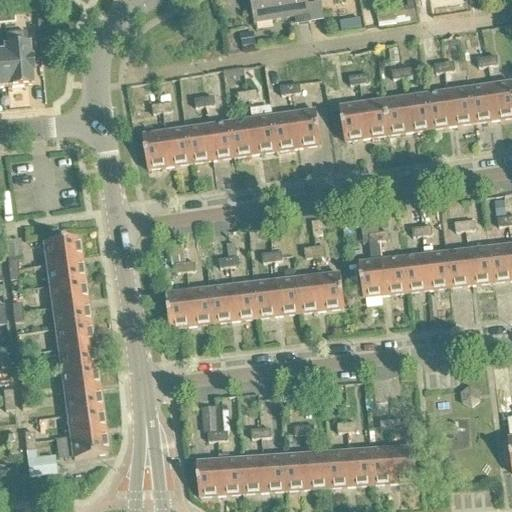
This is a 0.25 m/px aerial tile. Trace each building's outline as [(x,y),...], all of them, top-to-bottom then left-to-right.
[(251,0),(256,27),(296,20),(297,28),(311,26),(307,4),(307,5),(306,0),(251,0)] [(413,10),(377,15),(378,25),(380,31),(416,25),(413,10)] [(2,19),(2,28),(15,27),(14,18),(2,19)] [(240,38),(242,51),(256,49),(254,36),(240,38)] [(4,58),(8,91),(8,92),(31,90),(30,77),(31,77),(29,63),(28,63),(27,51),(4,53),(4,58)] [(401,67),(399,53),(389,54),(391,68),(401,67)] [(497,61),(487,63),(489,72),(498,70),(497,61)] [(487,63),(478,64),(479,73),(489,72),(487,63)] [(454,68),(445,69),(446,78),(456,77),(454,68)] [(445,69),(435,70),(437,79),(446,78),(445,69)] [(411,74),(402,75),(403,84),(413,83),(411,74)] [(402,75),(392,77),(394,85),(403,84),(402,75)] [(369,80),(359,81),(360,90),(370,89),(369,80)] [(359,81),(349,83),(351,92),(360,90),(359,81)] [(511,88),(492,91),(496,125),(511,123),(511,88)] [(301,99),(300,90),(290,91),(292,100),(301,99)] [(290,91),(281,92),(282,101),(292,100),(290,91)] [(492,91),(470,94),(475,128),(496,125),(492,91)] [(470,94),(449,97),(454,131),(475,128),(470,94)] [(258,105),(257,96),(248,97),(249,106),(258,105)] [(249,106),(248,97),(238,99),(239,107),(249,106)] [(449,97),(427,101),(432,135),(454,131),(449,97)] [(427,101),(406,104),(411,138),(432,135),(427,101)] [(214,102),(205,103),(206,112),(216,111),(214,102)] [(205,103),(195,105),(196,114),(206,112),(205,103)] [(406,104),(384,107),(389,141),(411,138),(406,104)] [(384,107),(363,110),(368,144),(389,141),(384,107)] [(171,108),(162,109),(163,118),(173,117),(171,108)] [(166,138),(163,118),(162,109),(152,111),(156,139),(166,138)] [(363,110),(341,113),(345,147),(368,144),(363,110)] [(317,116),(294,120),(299,154),(322,150),(317,116)] [(294,120),(273,123),(278,157),(299,154),(294,120)] [(273,123),(252,126),(257,160),(278,157),(273,123)] [(252,126),(230,129),(235,163),(257,160),(252,126)] [(230,129),(209,132),(214,166),(235,163),(230,129)] [(209,132),(187,135),(192,169),(214,166),(209,132)] [(187,135),(166,138),(171,172),(192,169),(187,135)] [(156,139),(144,141),(148,175),(171,172),(166,138),(156,139)] [(505,205),(495,206),(497,221),(507,220),(505,205)] [(377,218),(361,220),(364,239),(369,239),(370,248),(380,247),(378,226),(377,218)] [(508,222),(498,224),(499,233),(509,231),(508,222)] [(324,240),(322,225),(312,226),(314,242),(324,240)] [(387,225),(378,226),(380,247),(390,245),(389,236),(388,237),(387,225)] [(475,226),(465,228),(466,236),(476,235),(475,226)] [(466,236),(465,228),(456,229),(457,238),(466,236)] [(433,240),(432,232),(432,231),(422,233),(423,241),(433,240)] [(422,233),(413,234),(414,243),(423,241),(422,233)] [(67,244),(24,248),(27,275),(70,271),(67,244)] [(184,247),(169,249),(172,270),(177,270),(178,279),(187,277),(186,269),(184,247)] [(380,247),(370,248),(372,261),(382,260),(380,247)] [(511,257),(511,251),(490,254),(494,288),(511,285),(511,257)] [(325,252),(315,253),(316,262),(326,261),(325,252)] [(424,253),(425,261),(429,296),(451,293),(447,259),(433,260),(432,252),(424,253)] [(315,253),(305,254),(306,263),(316,262),(315,253)] [(490,254),(468,256),(472,290),(494,288),(490,254)] [(468,256),(447,259),(451,293),(472,290),(468,256)] [(282,257),(272,258),(273,267),(283,266),(282,257)] [(272,258),(263,260),(264,268),(273,267),(272,258)] [(360,269),(360,270),(364,303),(386,301),(382,266),(382,260),(372,261),(373,268),(360,269)] [(425,261),(404,264),(408,298),(429,296),(425,261)] [(239,262),(229,264),(230,272),(240,271),(239,262)] [(229,264),(220,265),(221,274),(230,272),(229,264)] [(404,264),(382,266),(386,301),(408,298),(404,264)] [(10,267),(0,268),(2,278),(12,277),(10,267)] [(196,267),(186,269),(187,277),(197,276),(196,267)] [(360,270),(350,271),(354,304),(364,303),(360,270)] [(70,271),(27,275),(30,300),(79,295),(79,293),(72,294),(70,271)] [(12,277),(2,278),(3,288),(13,287),(12,277)] [(341,280),(319,282),(323,316),(345,314),(341,280)] [(319,282),(297,285),(301,319),(323,316),(319,282)] [(297,285),(276,287),(280,321),(301,319),(297,285)] [(276,287),(254,290),(258,324),(280,321),(276,287)] [(254,290),(233,292),(237,326),(258,324),(254,290)] [(233,292),(211,295),(215,329),(237,326),(233,292)] [(79,295),(30,300),(30,302),(37,302),(39,321),(81,317),(79,295)] [(211,295),(190,297),(194,331),(215,329),(211,295)] [(190,297),(167,300),(171,334),(194,331),(190,297)] [(15,314),(6,315),(7,325),(17,324),(15,314)] [(81,317),(39,321),(41,343),(84,338),(81,317)] [(17,324),(7,325),(8,335),(18,334),(17,324)] [(84,338),(41,343),(44,364),(86,360),(84,338)] [(20,357),(10,358),(11,368),(21,367),(20,357)] [(86,360),(44,364),(46,386),(88,381),(86,360)] [(21,367),(11,368),(12,378),(22,377),(21,367)] [(88,381),(46,386),(48,409),(91,404),(88,381)] [(460,397),(462,409),(472,413),(481,406),(479,395),(469,390),(460,397)] [(243,416),(259,415),(258,396),(242,397),(243,416)] [(25,402),(15,403),(16,413),(26,412),(25,402)] [(7,404),(0,404),(0,414),(8,413),(7,404)] [(403,405),(389,406),(391,435),(401,434),(400,425),(404,425),(403,405)] [(389,406),(375,407),(377,427),(381,427),(381,435),(391,435),(389,406)] [(228,412),(216,413),(219,446),(229,446),(228,437),(225,437),(224,416),(228,415),(228,412)] [(85,413),(75,414),(76,424),(86,423),(85,413)] [(216,413),(202,414),(204,438),(208,438),(209,447),(219,446),(216,413)] [(75,414),(65,415),(66,425),(76,424),(75,414)] [(44,418),(34,419),(35,429),(45,428),(44,418)] [(34,419),(24,420),(25,430),(35,429),(34,419)] [(358,437),(357,428),(348,429),(348,437),(358,437)] [(348,429),(338,429),(339,438),(348,437),(348,429)] [(305,431),(295,432),(296,441),(305,440),(305,431)] [(314,431),(305,431),(305,440),(315,440),(314,431)] [(262,443),(261,434),(252,435),(252,444),(262,443)] [(271,434),(261,434),(262,443),(272,443),(271,434)] [(392,446),(393,455),(395,489),(418,487),(416,453),(399,454),(398,446),(392,446)] [(98,447),(76,448),(78,484),(100,483),(98,447)] [(76,448),(56,449),(57,485),(78,484),(76,448)] [(35,449),(15,450),(16,487),(37,486),(35,449)] [(56,449),(35,449),(37,486),(57,485),(56,449)] [(15,450),(0,450),(0,487),(16,487),(15,450)] [(393,455),(371,456),(374,490),(395,489),(393,455)] [(371,456),(350,458),(352,492),(374,490),(371,456)] [(350,458),(328,459),(331,493),(352,492),(350,458)] [(328,459),(307,461),(309,495),(331,493),(328,459)] [(307,461),(285,462),(287,496),(309,495),(307,461)] [(285,462),(263,464),(266,498),(287,496),(285,462)] [(263,464),(242,465),(244,499),(266,498),(263,464)] [(242,465),(220,467),(223,501),(244,499),(242,465)] [(220,467),(198,468),(200,502),(223,501),(220,467)]
